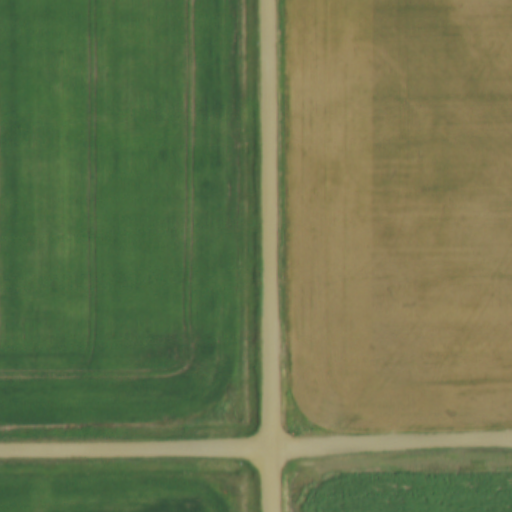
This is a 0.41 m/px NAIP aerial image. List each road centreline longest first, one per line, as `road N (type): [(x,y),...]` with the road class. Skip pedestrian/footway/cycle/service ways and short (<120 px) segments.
road 1 (tertiary): [(268,511),(271,0)]
road 2 (residential): [(269,444),(0,449)]
